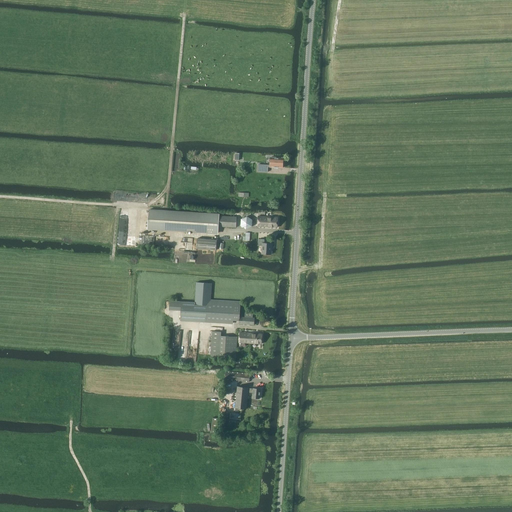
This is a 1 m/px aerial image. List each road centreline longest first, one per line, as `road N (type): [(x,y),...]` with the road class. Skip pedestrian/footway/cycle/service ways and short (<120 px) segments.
road 1 (tertiary): [(291,337),(313,0)]
road 2 (track): [(186,0),(165,208),(119,205),(112,261)]
road 3 (tertiary): [(291,337),(511,329)]
road 4 (track): [(78,266),(112,261),(277,277)]
road 5 (unclassified): [(278,511),(291,337)]
